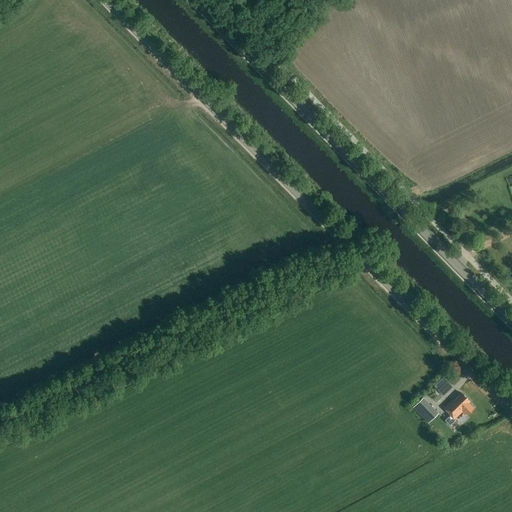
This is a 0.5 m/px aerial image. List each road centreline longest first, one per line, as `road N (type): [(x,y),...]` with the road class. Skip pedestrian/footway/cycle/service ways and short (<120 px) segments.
road 1 (unclassified): [(511,409),(105,0)]
road 2 (secondary): [(511,320),(194,0)]
